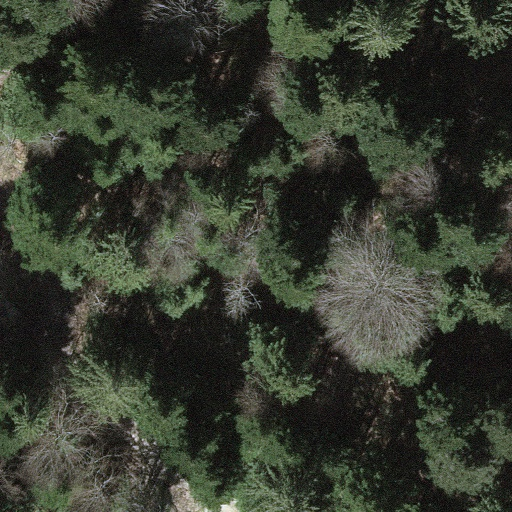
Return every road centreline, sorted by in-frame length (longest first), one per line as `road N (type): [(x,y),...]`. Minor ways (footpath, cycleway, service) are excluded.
road 1 (track): [(243,511),(0,307)]
road 2 (track): [(57,359),(62,295),(36,245),(0,203)]
